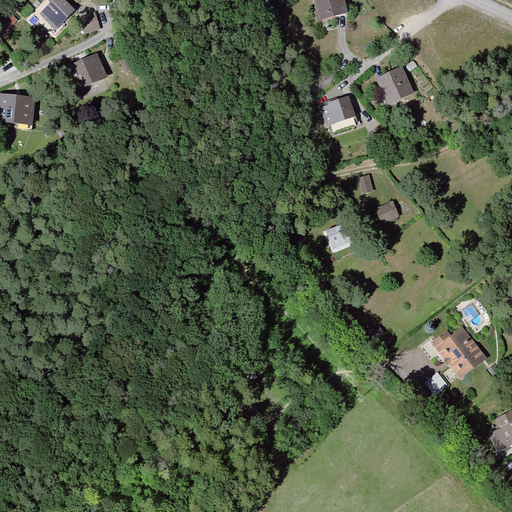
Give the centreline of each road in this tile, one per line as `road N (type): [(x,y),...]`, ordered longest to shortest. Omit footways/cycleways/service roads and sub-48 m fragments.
road 1 (residential): [(511,493),(393,373)]
road 2 (residential): [(0,85),(100,40),(120,0)]
